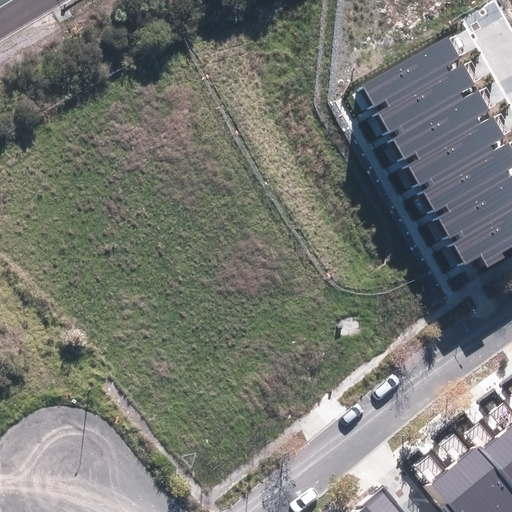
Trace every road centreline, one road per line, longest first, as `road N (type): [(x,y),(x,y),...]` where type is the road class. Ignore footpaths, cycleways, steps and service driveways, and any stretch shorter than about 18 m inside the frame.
road 1 (residential): [(351,435),(511,321)]
road 2 (residential): [(252,511),(351,435)]
